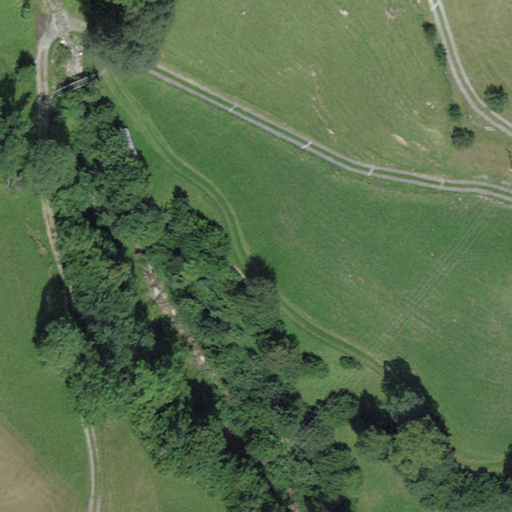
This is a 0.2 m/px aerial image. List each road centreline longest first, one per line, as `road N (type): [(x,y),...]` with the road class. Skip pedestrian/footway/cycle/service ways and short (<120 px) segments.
road 1 (track): [(93,511),(94,454),(70,349),(69,291),(39,167),(47,36),(71,27),(351,166),(511,195)]
road 2 (track): [(105,44),(149,132),(232,216),(251,275),(302,321),(394,381),(458,461),(477,469),(511,462)]
road 3 (track): [(511,131),(474,100),(434,0)]
